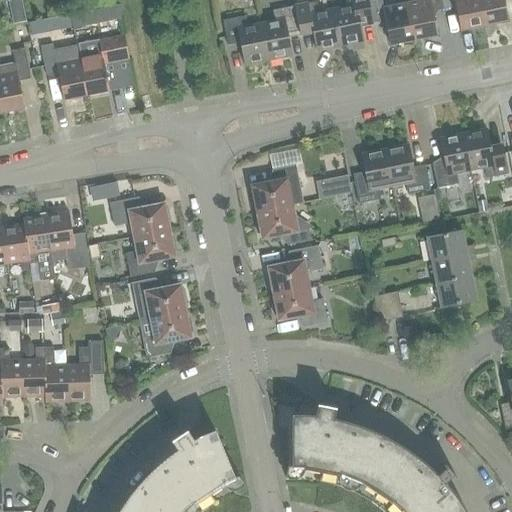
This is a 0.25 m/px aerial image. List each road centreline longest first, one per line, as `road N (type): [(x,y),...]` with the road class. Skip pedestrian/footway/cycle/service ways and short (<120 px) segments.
road 1 (residential): [(199,151),(423,86)]
road 2 (residential): [(423,86),(192,118)]
road 3 (residential): [(241,365),(199,151)]
road 4 (residential): [(241,365),(200,375),(142,407),(75,477)]
road 5 (residential): [(434,402),(342,363),(287,358),(241,365)]
road 6 (residential): [(0,173),(199,151)]
road 7 (residential): [(192,118),(0,172)]
road 8 (residential): [(271,511),(241,365)]
